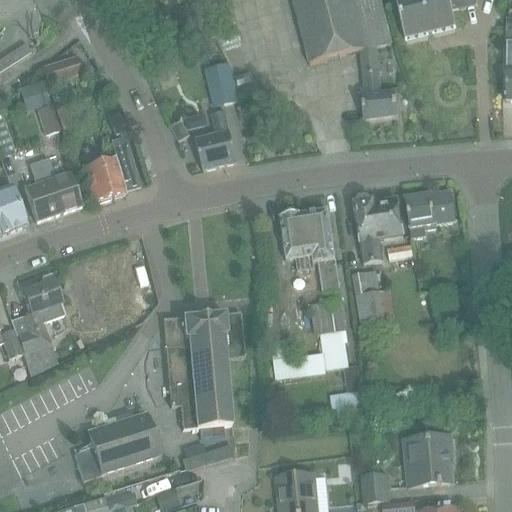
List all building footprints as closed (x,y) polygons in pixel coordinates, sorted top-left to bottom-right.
[(376,50),(391,47),(379,0),(291,0),(309,68),(360,55),(376,50)] [(397,0),(394,1),(400,23),(405,43),(455,30),(452,13),(477,7),(475,0),(397,0)] [(169,40),(177,56),(203,43),(196,27),(169,40)] [(381,96),(376,50),(360,55),(364,93),(360,93),(364,124),(398,120),(395,94),(381,96)] [(42,72),(48,89),(80,79),(75,62),(42,72)] [(204,75),(213,111),(237,104),(228,69),(204,75)] [(37,113),(45,138),(59,134),(52,109),(37,113)] [(195,144),(203,175),(237,167),(224,116),(211,120),(216,138),(195,144)] [(170,131),(178,146),(189,140),(181,125),(170,131)] [(83,171),(93,206),(98,205),(99,207),(111,204),(110,201),(124,197),(123,196),(139,191),(124,142),(112,146),(117,161),(83,171)] [(25,193),(36,226),(82,210),(70,177),(53,183),(47,164),(29,170),(35,189),(25,193)] [(0,240),(25,231),(10,190),(0,193),(0,240)] [(432,198),(436,229),(455,226),(451,195),(432,198)] [(437,233),(436,229),(432,198),(405,202),(411,243),(416,242),(425,240),(424,234),(437,233)] [(354,208),(357,228),(364,269),(382,266),(379,246),(403,242),(397,203),(373,207),(373,205),(371,205),(367,201),(359,203),(356,208),(354,208)] [(323,298),(328,297),(339,296),(331,234),(328,214),(300,219),(300,217),(294,213),(286,214),(282,220),(282,221),(280,222),(286,265),(296,263),(297,274),(314,272),(314,267),(318,266),(323,298)] [(353,277),(362,332),(386,328),(376,274),(353,277)] [(22,295),(28,314),(30,318),(21,321),(27,337),(17,340),(24,359),(50,350),(42,327),(62,320),(58,308),(62,307),(54,284),(22,295)] [(339,296),(328,297),(329,306),(312,308),(316,339),(320,339),(322,358),(274,364),(276,383),(325,376),(325,374),(339,373),(338,363),(343,363),(341,346),(345,346),(344,335),(345,335),(339,296)] [(454,297),(434,299),(433,299),(436,327),(457,325),(454,297)] [(240,316),(225,318),(210,319),(210,314),(196,315),(197,320),(163,324),(171,411),(180,410),(182,433),(231,429),(226,363),(244,361),(240,316)] [(1,338),(0,336),(0,347),(3,347),(9,364),(22,360),(12,334),(1,338)] [(355,358),(357,375),(374,373),(371,356),(355,358)] [(131,416),(114,421),(116,427),(88,435),(93,452),(74,458),(83,486),(103,479),(102,477),(158,459),(145,417),(133,421),(131,416)] [(240,438),(196,452),(200,465),(244,451),(240,438)] [(450,441),(430,443),(402,445),(406,491),(450,487),(449,468),(453,468),(450,441)] [(192,480),(194,494),(213,492),(212,478),(192,480)] [(277,482),(280,511),(316,511),(313,479),(277,482)] [(361,481),(363,506),(387,504),(385,479),(361,481)] [(106,503),(109,511),(131,511),(130,509),(138,507),(134,494),(106,503)]
